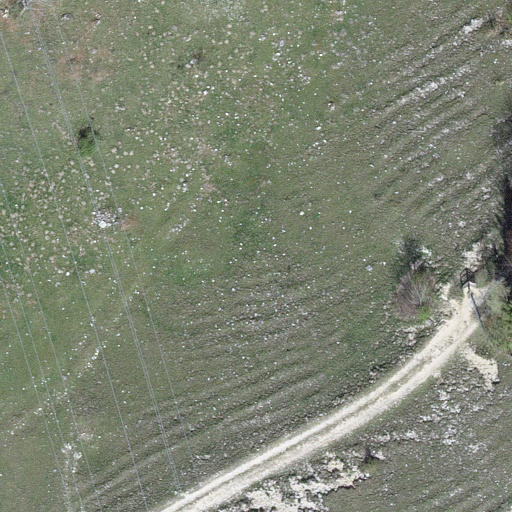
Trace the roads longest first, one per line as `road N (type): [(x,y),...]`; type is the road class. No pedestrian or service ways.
road 1 (track): [(0,429),(111,329),(300,0)]
road 2 (track): [(511,271),(430,360),(346,428),(178,511)]
